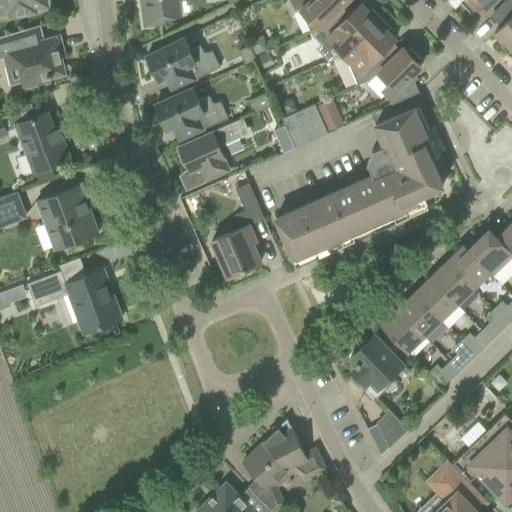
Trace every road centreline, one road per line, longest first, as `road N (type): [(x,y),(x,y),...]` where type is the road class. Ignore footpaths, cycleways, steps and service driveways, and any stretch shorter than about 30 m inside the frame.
road 1 (residential): [(189,324),(129,166),(105,0)]
road 2 (residential): [(157,511),(298,376)]
road 3 (residential): [(373,511),(298,376)]
road 4 (residential): [(293,363),(221,389),(208,380),(189,324)]
road 5 (residential): [(293,363),(261,300),(189,324)]
road 6 (residential): [(511,92),(411,0)]
